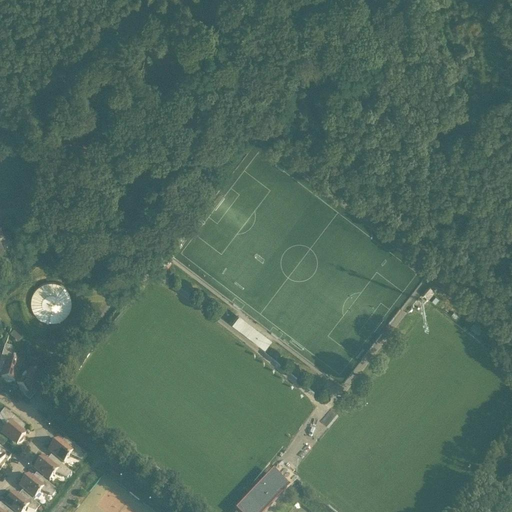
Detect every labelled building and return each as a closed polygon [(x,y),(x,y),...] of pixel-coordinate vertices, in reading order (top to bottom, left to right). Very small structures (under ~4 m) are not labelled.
[(21,252),(26,255),(30,246),(25,244),(21,252)] [(166,255),(162,252),(161,251),(153,262),(157,265),(158,265),(165,256),(166,255)] [(62,284),(57,281),(50,280),(44,281),(39,284),(34,288),(31,294),(30,300),(30,306),(32,312),(36,317),(41,320),(47,322),(54,322),(60,320),(65,317),(69,312),(71,306),(71,300),(70,294),(67,288),(62,284)] [(430,289),(426,285),(420,293),(424,296),(430,289)] [(271,338),(239,313),(232,323),(264,348),(271,338)] [(64,352),(61,340),(52,342),(55,354),(64,352)] [(11,348),(5,346),(0,361),(0,372),(3,373),(1,379),(3,379),(3,380),(5,382),(7,383),(9,383),(12,382),(14,383),(20,364),(11,361),(11,348)] [(52,374),(47,369),(36,376),(29,370),(17,385),(19,387),(18,387),(19,390),(21,392),(22,393),(25,393),(27,394),(31,390),(36,394),(52,374)] [(329,409),(321,421),(328,426),(337,414),(329,409)] [(24,428),(4,411),(0,415),(7,426),(1,433),(16,446),(18,444),(21,444),(22,442),(23,440),(24,438),(24,437),(25,436),(21,432),(24,428)] [(53,421),(48,417),(45,422),(49,425),(53,421)] [(297,455),(304,461),(329,428),(322,422),(297,455)] [(86,456),(65,439),(61,444),(57,441),(55,442),(53,443),(51,445),(50,447),(49,449),(50,449),(48,451),(64,464),(70,456),(81,461),(86,456)] [(0,447),(0,467),(1,468),(5,464),(3,462),(5,459),(7,462),(11,457),(0,447)] [(71,473),(50,456),(46,461),(42,458),(40,460),(38,461),(36,462),(35,464),(34,466),(35,467),(33,469),(49,481),(55,474),(66,479),(71,473)] [(266,511),(290,487),(273,471),(235,511),(266,511)] [(56,491),(36,474),(32,479),(27,476),(26,478),(26,477),(23,478),(21,480),(20,482),(20,484),(19,486),(34,499),(40,492),(52,496),(56,491)] [(35,511),(39,507),(21,492),(17,497),(13,494),(11,496),(11,495),(9,496),(7,498),(6,499),(5,502),(6,502),(4,504),(14,511),(23,511),(26,509),(32,511),(35,511)]
